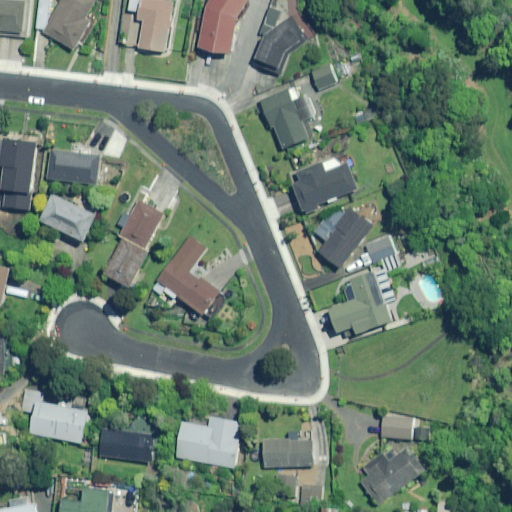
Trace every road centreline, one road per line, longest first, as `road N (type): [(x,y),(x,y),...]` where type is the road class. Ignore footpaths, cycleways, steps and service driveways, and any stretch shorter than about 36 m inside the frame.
road 1 (residential): [(253,223),(210,110),(111,99)]
road 2 (residential): [(111,99),(253,223)]
road 3 (residential): [(232,372),(101,342),(82,323)]
road 4 (residential): [(285,309),(304,350),(302,380),(268,383),(232,372)]
